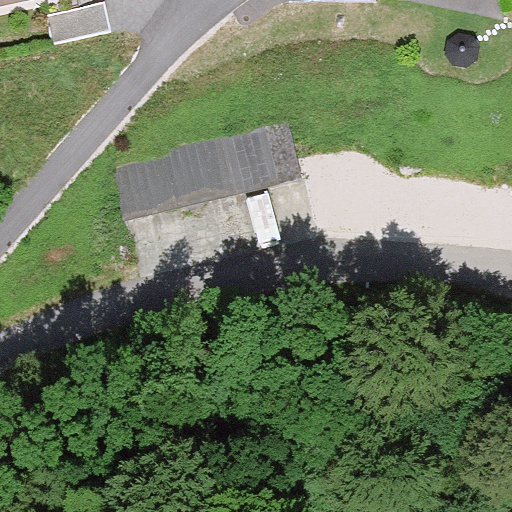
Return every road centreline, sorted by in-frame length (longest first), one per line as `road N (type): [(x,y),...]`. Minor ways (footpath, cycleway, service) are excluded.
road 1 (residential): [(0,349),(116,308),(262,274),(384,258),(511,270)]
road 2 (residential): [(0,236),(213,0)]
